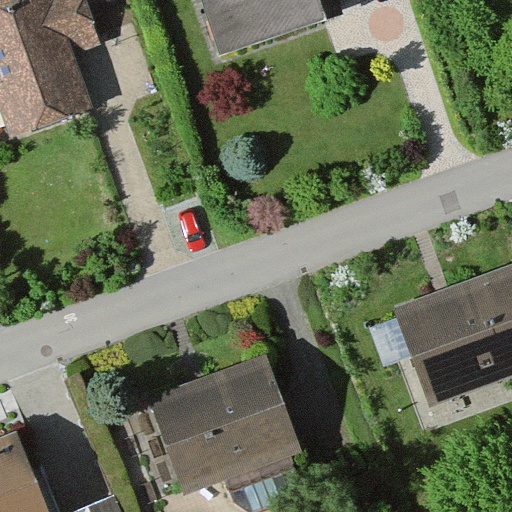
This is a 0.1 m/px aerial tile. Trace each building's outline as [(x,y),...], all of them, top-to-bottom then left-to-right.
[(71,0),(36,0),(0,13),(0,126),(8,148),(84,120),(62,61),(90,50),(71,0)] [(330,0),(194,0),(216,62),(337,21),(330,0)] [(511,268),(393,309),(426,403),(511,373),(511,268)] [(258,361),(146,400),(178,491),(290,452),(258,361)] [(39,511),(10,436),(0,439),(0,511),(39,511)]
